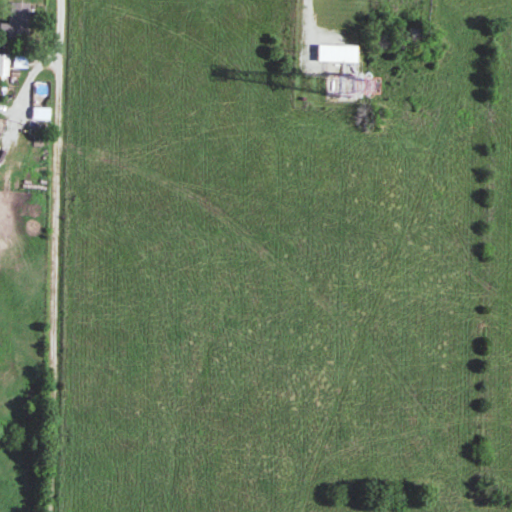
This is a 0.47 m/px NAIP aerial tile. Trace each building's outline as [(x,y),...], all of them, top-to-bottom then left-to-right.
[(10,0),(9,21),(0,20),(0,24),(0,27),(10,28),(10,36),(28,36),(29,0),(26,0),(10,0)] [(357,43),(318,42),(317,59),(357,60),(357,43)] [(9,51),(0,50),(0,73),(9,74),(9,51)] [(13,64),(27,64),(28,53),(14,53),(13,64)] [(50,117),(50,106),(33,105),(33,116),(50,117)]
